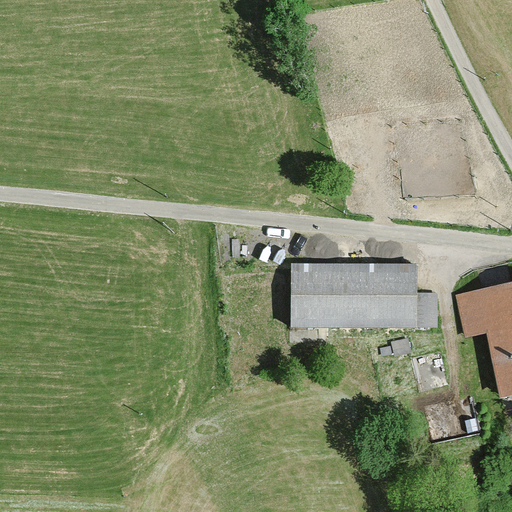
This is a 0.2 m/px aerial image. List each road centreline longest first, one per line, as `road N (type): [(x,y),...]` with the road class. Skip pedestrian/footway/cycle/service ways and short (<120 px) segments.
road 1 (residential): [(0,191),(511,241)]
road 2 (unclassified): [(437,0),(511,151)]
